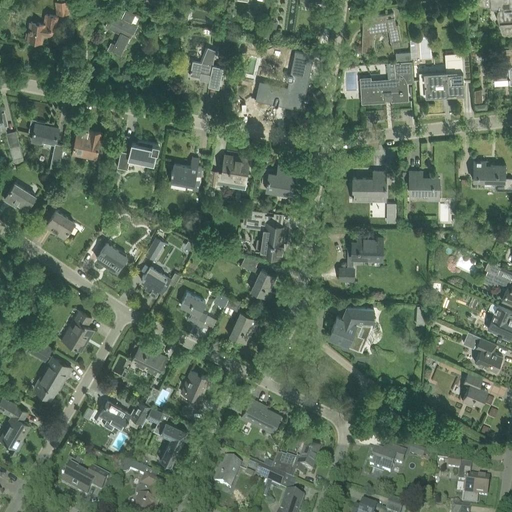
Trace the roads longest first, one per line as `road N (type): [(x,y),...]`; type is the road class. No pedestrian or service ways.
road 1 (residential): [(0,82),(325,141)]
road 2 (residential): [(325,141),(303,290),(258,379)]
road 3 (residential): [(126,312),(25,486)]
road 4 (residential): [(325,141),(511,120)]
road 5 (residential): [(258,379),(339,420),(343,441),(321,511)]
road 6 (residential): [(176,511),(239,369)]
road 7 (residential): [(0,227),(126,312)]
road 8 (residential): [(346,0),(325,141)]
road 9 (residential): [(126,312),(239,369)]
